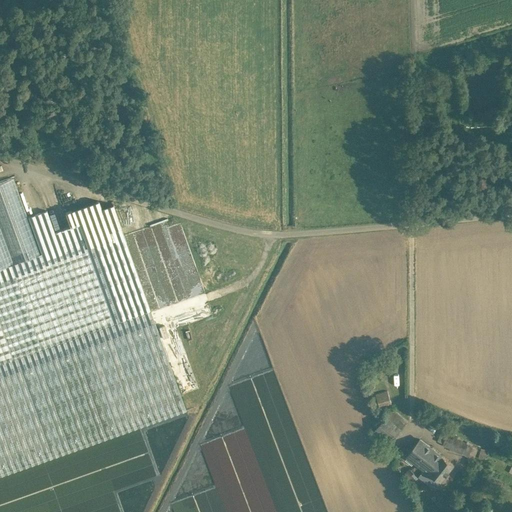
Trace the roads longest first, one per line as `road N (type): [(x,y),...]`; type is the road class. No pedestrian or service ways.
road 1 (track): [(511,217),(267,235),(0,166)]
road 2 (track): [(416,226),(416,430)]
